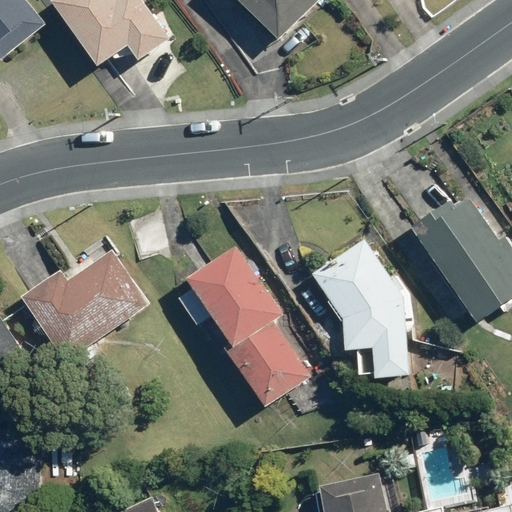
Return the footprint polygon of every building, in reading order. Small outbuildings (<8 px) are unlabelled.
[(50,20),(32,0),(0,0),(0,58),(4,64),(32,41),(29,37),(50,20)] [(69,0),(61,7),(114,72),(139,51),(148,62),(182,35),(153,0),(69,0)] [(244,0),(285,43),(329,0),(244,0)] [(459,198),(418,230),(491,321),(511,304),(511,241),(508,236),(506,237),(476,200),(467,208),(459,198)] [(412,297),(372,236),(318,271),(352,320),(351,347),(366,347),(367,375),(416,373),(412,297)] [(244,242),(196,275),(244,345),(238,349),(276,403),(318,374),(282,322),(294,314),(244,242)] [(86,255),(29,295),(76,361),(158,303),(119,248),(94,266),(86,255)] [(0,375),(34,351),(0,303),(0,375)] [(47,429),(0,426),(0,511),(40,511),(48,498),(47,429)] [(394,511),(386,469),(330,481),(336,511),(394,511)] [(163,511),(157,497),(122,511),(163,511)]
